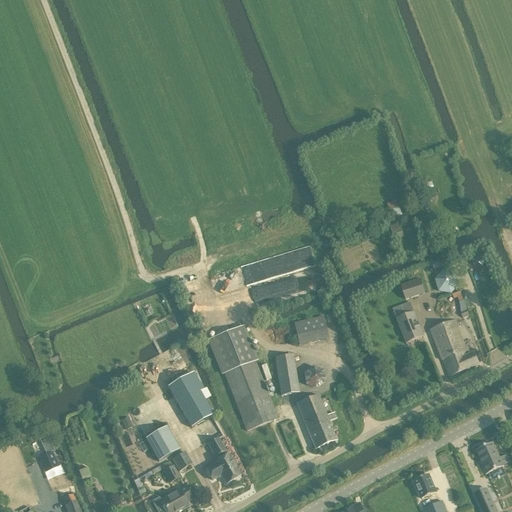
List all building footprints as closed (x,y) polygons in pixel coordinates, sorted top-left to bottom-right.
[(422,196),(420,196),(422,202),(433,198),(430,189),(426,190),(421,191),(422,196)] [(395,241),(404,238),(399,225),(391,228),(395,241)] [(482,255),(477,257),(479,263),(485,260),(482,255)] [(443,272),(435,281),(439,292),(450,295),(458,286),(455,274),(443,272)] [(425,294),(420,280),(401,286),(406,300),(425,294)] [(463,301),(460,292),(452,295),(454,299),(458,298),(459,302),(463,301)] [(410,303),(406,304),(393,310),(406,344),(424,337),(410,303)] [(299,345),(329,339),(324,317),(316,319),(295,324),(299,345)] [(453,351),(463,347),(455,324),(457,323),(456,320),(430,330),(441,360),(455,354),(453,351)] [(247,334),(244,326),(207,341),(221,376),(225,374),(247,431),(278,419),(255,362),(258,361),(247,334)] [(455,354),(441,360),(448,378),(478,366),(474,355),(467,358),(463,347),(453,351),(455,354)] [(282,396),(299,393),(293,355),(276,358),(282,396)] [(316,390),(325,383),(324,371),(313,367),(304,374),(305,386),(316,390)] [(193,372),(167,387),(191,428),(213,416),(200,393),(203,391),(193,372)] [(336,412),(327,416),(319,396),(297,404),(315,449),(337,441),(329,422),(339,418),(336,412)] [(128,418),(122,420),(126,430),(132,427),(128,418)] [(180,450),(166,428),(145,440),(159,463),(180,450)] [(214,463),(215,464),(207,469),(213,480),(221,476),(226,484),(233,480),(235,481),(238,479),(239,477),(241,476),(229,455),(228,456),(225,451),(226,451),(219,438),(208,444),(215,456),(217,455),(220,460),(214,463)] [(493,444),(477,451),(483,466),(482,466),(486,475),(490,474),(504,467),(503,467),(509,464),(505,456),(500,458),(493,444)] [(52,452),(39,458),(45,471),(58,465),(52,452)] [(191,461),(185,452),(174,459),(181,470),(188,466),(186,464),(191,461)] [(170,462),(161,467),(164,471),(172,466),(170,462)] [(164,471),(163,472),(170,484),(180,478),(173,466),(164,471)] [(87,467),(78,471),(79,471),(81,478),(90,475),(87,467)] [(421,500),(435,494),(427,475),(414,481),(421,500)] [(152,502),(157,511),(160,511),(166,509),(167,511),(175,511),(188,505),(186,502),(192,499),(185,487),(161,501),(160,498),(152,502)] [(487,488),(474,494),(479,504),(482,511),(497,511),(492,499),(487,488)] [(80,511),(77,502),(76,502),(74,495),(63,499),(67,511),(80,511)] [(422,511),(445,511),(442,502),(422,510),(422,511)]
